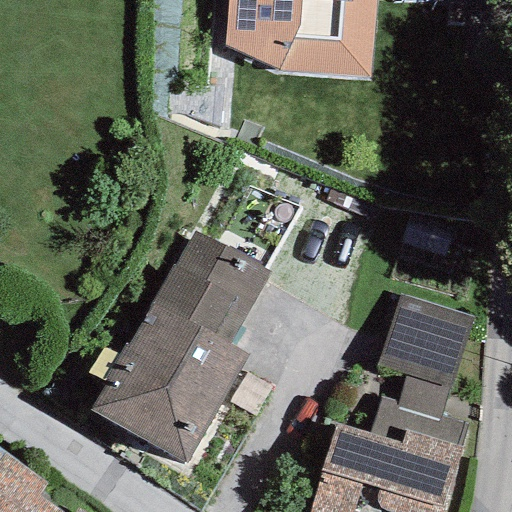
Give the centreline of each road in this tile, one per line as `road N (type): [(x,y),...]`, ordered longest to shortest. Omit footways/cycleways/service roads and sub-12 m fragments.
road 1 (residential): [(487,511),(511,152)]
road 2 (unknown): [(339,341),(235,511)]
road 3 (tertiary): [(0,400),(146,511)]
